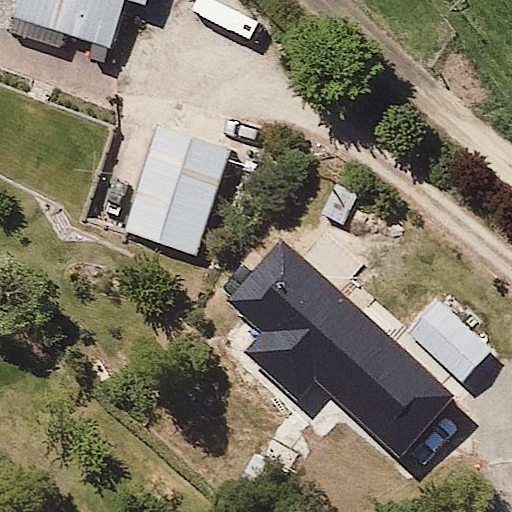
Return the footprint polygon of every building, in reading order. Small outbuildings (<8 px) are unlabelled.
[(25,0),(21,15),(122,46),(136,2),(159,9),(162,0),(25,0)] [(195,239),(230,132),(156,108),(121,216),(195,239)] [(406,321),(362,282),(351,293),(293,241),(233,307),(267,338),(249,358),(305,409),(324,388),(409,465),(468,399),(395,333),(406,321)] [(504,346),(444,292),(408,332),(467,386),(504,346)] [(266,511),(454,511),(464,502),(431,471),(411,492),(362,447),(341,469),(319,449),(263,509),(266,511)]
